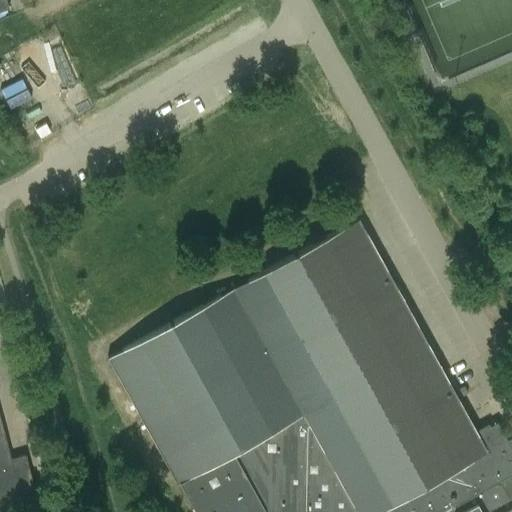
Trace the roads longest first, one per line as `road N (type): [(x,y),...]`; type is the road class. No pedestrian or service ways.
road 1 (residential): [(504,381),(306,18)]
road 2 (residential): [(306,18),(0,198)]
